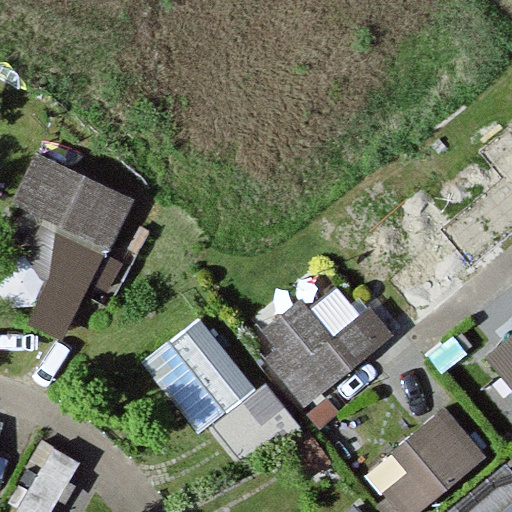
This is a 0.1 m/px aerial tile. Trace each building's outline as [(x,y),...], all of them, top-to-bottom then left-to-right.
[(39,148),(16,195),(50,211),(28,258),(54,270),(33,314),(62,328),(86,276),(109,287),(124,257),(107,249),(134,193),(39,148)] [(462,217),(440,229),(460,267),(482,256),(462,217)] [(263,363),(303,410),(394,336),(369,306),(331,338),(301,302),(263,332),(278,351),(263,363)] [(198,320),(142,363),(197,436),(210,426),(254,393),(198,320)] [(454,333),(428,355),(441,370),(467,348),(454,333)] [(511,335),(487,357),(511,385),(511,335)] [(284,410),(265,384),(254,393),(210,426),(230,451),(284,410)] [(328,395),(309,411),(319,423),(338,407),(328,395)] [(448,407),(397,450),(412,469),(382,493),(388,499),(377,509),(379,511),(418,511),(488,455),(448,407)] [(312,432),(292,445),(310,472),(330,458),(312,432)] [(51,450),(16,511),(50,511),(77,465),(51,450)] [(511,511),(511,463),(507,458),(448,511),(511,511)] [(360,511),(352,503),(342,511),(360,511)]
